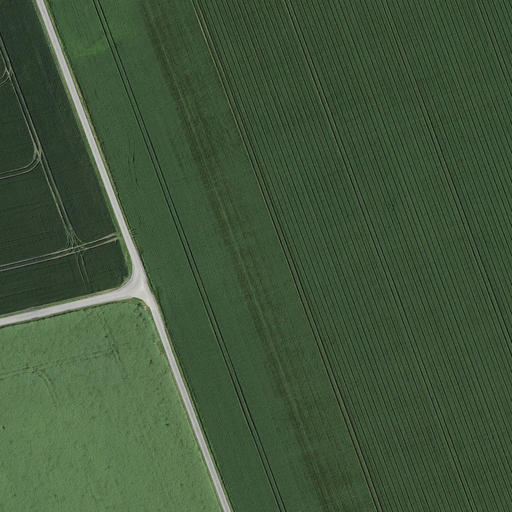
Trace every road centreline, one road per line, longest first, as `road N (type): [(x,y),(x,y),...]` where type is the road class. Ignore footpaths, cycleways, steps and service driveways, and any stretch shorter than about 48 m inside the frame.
road 1 (track): [(39,0),(145,287),(0,321)]
road 2 (track): [(145,287),(227,511)]
